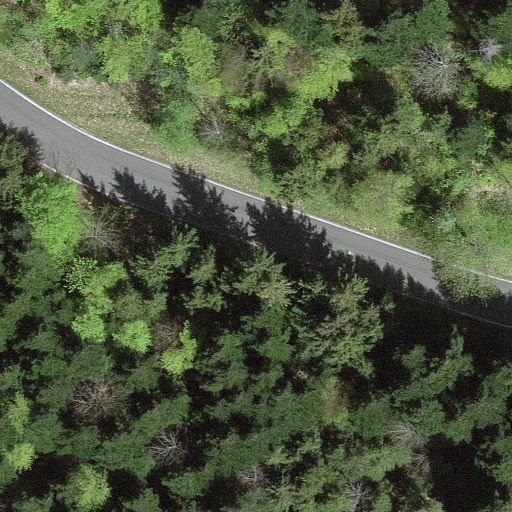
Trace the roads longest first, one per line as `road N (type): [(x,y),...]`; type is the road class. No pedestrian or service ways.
road 1 (tertiary): [(0,107),(125,176),(511,303)]
road 2 (track): [(8,113),(511,92)]
